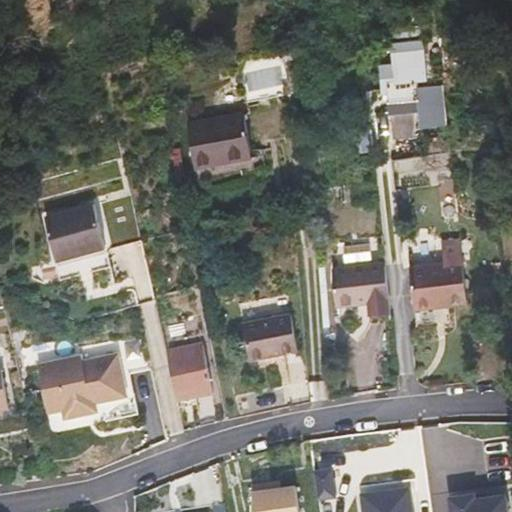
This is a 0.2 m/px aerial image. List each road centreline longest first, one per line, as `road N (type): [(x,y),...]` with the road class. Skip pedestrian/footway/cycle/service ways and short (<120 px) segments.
road 1 (residential): [(0,505),(107,488),(207,448),(320,422),(511,408)]
road 2 (unknown): [(320,422),(279,135)]
road 3 (unknown): [(160,468),(132,272)]
